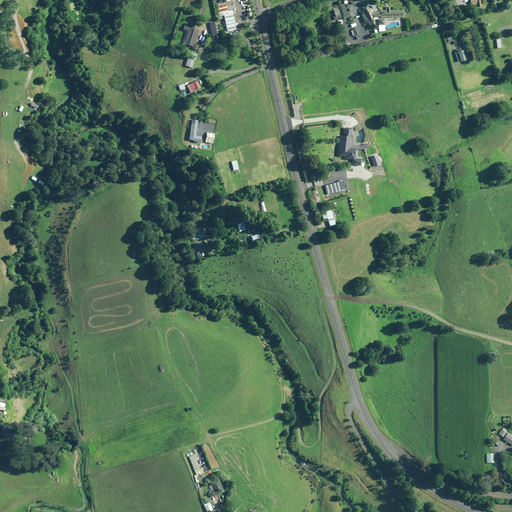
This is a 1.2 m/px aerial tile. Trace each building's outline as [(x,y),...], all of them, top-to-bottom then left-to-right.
[(473,8),(480,7),(479,0),(468,0),(469,5),(473,4),(473,8)] [(228,31),(237,29),(233,10),(228,11),(226,2),(217,4),(220,16),(224,15),(228,31)] [(390,10),(390,7),(387,7),(387,10),(380,11),(371,13),(367,5),(362,8),(363,11),(361,12),(366,22),(368,22),(369,24),(373,22),(374,25),(378,24),(384,24),(384,19),(378,19),(381,17),(403,17),(403,10),(390,10)] [(217,38),(221,37),(217,21),(209,23),(212,36),(216,35),(217,38)] [(186,31),(182,43),(193,46),(192,48),(197,50),(199,44),(195,43),(197,36),(196,36),(198,29),(184,25),(183,30),(186,31)] [(464,49),(453,52),(456,62),(467,59),(464,49)] [(194,60),(188,58),(185,66),(192,68),(194,60)] [(197,81),(187,86),(190,93),(200,88),(197,81)] [(300,103),(294,104),(297,116),(303,115),(300,103)] [(196,129),(198,120),(191,119),(189,139),(194,140),(194,142),(200,143),(201,137),(195,136),(196,131),(198,132),(198,129),(196,129)] [(356,149),(359,149),(359,150),(359,149),(360,150),(360,149),(367,146),(366,143),(358,146),(351,145),(352,137),(349,136),(350,128),(344,127),(343,136),(339,135),(337,155),(345,156),(344,159),(351,159),(351,165),(360,166),(361,158),(355,158),(356,149)] [(214,133),(207,132),(206,142),(213,143),(214,133)] [(376,154),(370,156),(374,166),(380,164),(376,154)] [(341,180),(324,185),(326,195),(344,189),(341,180)] [(322,215),(324,220),(328,218),(330,226),(336,225),(335,221),(336,221),(335,217),(334,217),(331,209),(325,211),(326,214),(322,215)] [(205,234),(205,228),(201,227),(201,229),(193,229),(193,234),(193,239),(203,240),(203,234),(205,234)] [(261,232),(250,235),(252,242),(262,237),(261,232)] [(506,432),(505,434),(502,439),(511,445),(511,438),(511,437),(511,436),(506,432)] [(187,457),(189,456),(196,474),(201,472),(200,469),(194,454),(193,455),(191,452),(186,454),(187,457)] [(210,482),(211,485),(209,486),(212,491),(209,492),(211,498),(225,491),(222,485),(224,484),(222,481),(220,482),(218,478),(210,482)] [(210,502),(204,504),(206,511),(213,510),(210,502)]
